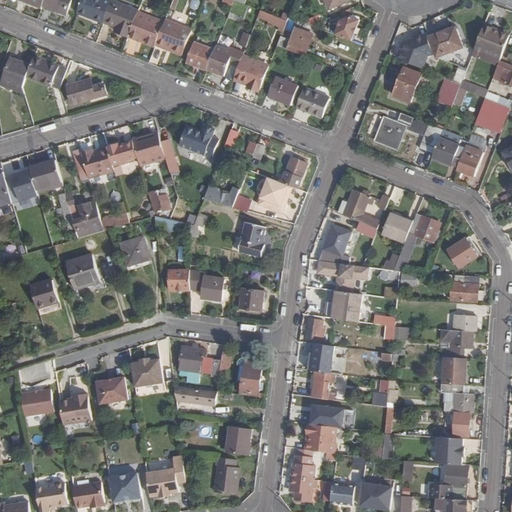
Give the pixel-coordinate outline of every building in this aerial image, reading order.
[(22,0),(43,8),(44,6),(46,0),(22,0)] [(46,0),(44,6),(67,15),(73,0),(46,0)] [(105,21),(113,2),(108,0),(83,0),(78,13),(94,19),(95,17),(105,21)] [(352,1),(351,0),(326,0),(330,9),(352,1)] [(113,1),(113,2),(105,21),(105,22),(118,27),(116,32),(129,37),(129,36),(140,11),(113,1)] [(140,10),(140,11),(129,36),(138,40),(139,38),(157,45),(166,20),(140,10)] [(261,11),(258,17),(280,26),(285,28),(287,21),(261,11)] [(299,25),(301,21),(289,16),(287,21),(285,28),(284,29),(289,31),(291,25),(292,22),(297,24),(299,25)] [(319,16),(309,17),(310,25),(320,24),(319,16)] [(341,20),(336,34),(352,40),(360,20),(350,16),(341,20)] [(167,18),(166,20),(157,45),(165,48),(166,45),(184,52),(191,35),(194,28),(167,18)] [(493,29),(484,26),(475,49),(501,59),(509,38),(492,31),(493,29)] [(310,32),(296,27),(291,40),(286,38),(282,36),(278,46),(304,56),(307,49),(308,49),(311,39),(308,38),(310,32)] [(455,27),(429,38),(437,59),(463,48),(455,27)] [(241,45),(247,48),(252,36),(245,33),(241,45)] [(435,55),(428,36),(405,44),(399,60),(424,69),(428,57),(435,55)] [(139,38),(138,40),(156,47),(157,45),(139,38)] [(196,43),(188,63),(208,70),(216,50),(196,43)] [(166,45),(165,48),(183,55),(184,52),(166,45)] [(217,46),(216,50),(208,70),(225,76),(230,62),(240,66),(243,57),(245,52),(236,48),(230,46),(229,50),(217,46)] [(35,57),(32,66),(27,77),(60,90),(61,89),(68,69),(61,66),(60,66),(35,57)] [(270,67),(243,57),(240,66),(235,77),(246,82),(245,84),(261,90),(270,67)] [(11,59),(2,85),(25,94),(23,87),(27,77),(32,66),(11,59)] [(511,68),(499,64),(499,65),(494,76),(493,81),(511,87),(511,68)] [(467,69),(460,67),(455,82),(461,84),(462,81),(463,80),(467,69)] [(423,75),(405,68),(393,97),(411,104),(423,75)] [(300,86),(277,78),(270,97),(292,106),(300,86)] [(445,78),(436,102),(452,108),(454,104),(460,89),(461,84),(455,82),(445,78)] [(108,95),(105,84),(94,87),(92,80),(69,87),(74,104),(108,95)] [(489,90),(463,80),(462,81),(461,84),(460,89),(467,92),(475,95),(486,99),(489,90)] [(330,98),(305,88),(297,108),(323,118),(330,98)] [(467,92),(460,89),(454,104),(461,107),(467,92)] [(511,102),(489,93),(486,99),(511,109),(511,107),(511,102)] [(486,126),(502,133),(508,117),(511,109),(486,99),(479,115),(488,119),(486,126)] [(408,126),(417,130),(420,121),(411,118),(401,114),(398,123),(385,118),(376,141),(398,151),(408,126)] [(213,159),(223,132),(216,130),(218,124),(207,120),(204,128),(189,122),(180,146),(213,159)] [(430,125),(421,147),(434,153),(440,138),(443,130),(430,125)] [(239,133),(232,130),(227,142),(235,145),(239,133)] [(160,132),(134,140),(135,142),(139,158),(140,160),(141,166),(167,158),(167,157),(166,152),(163,144),(163,143),(161,134),(160,132)] [(440,138),(434,153),(432,159),(458,169),(466,148),(458,145),(440,138)] [(461,138),(458,145),(466,148),(467,147),(469,141),(461,138)] [(171,141),(163,143),(163,144),(166,152),(167,157),(175,155),(171,141)] [(251,141),(246,154),(254,157),(258,144),(251,141)] [(110,149),(110,151),(114,165),(121,163),(139,158),(135,142),(121,146),(120,144),(109,147),(110,149)] [(266,147),(258,144),(254,157),(261,160),(266,147)] [(467,147),(466,148),(458,169),(457,171),(474,178),(484,154),(467,147)] [(110,151),(110,149),(95,153),(95,151),(83,155),(88,172),(90,179),(116,171),(115,168),(114,165),(110,151)] [(75,151),(84,183),(90,181),(88,172),(83,155),(81,150),(75,151)] [(168,162),(173,177),(181,174),(175,155),(167,157),(167,158),(168,162)] [(309,164),(293,158),(283,183),(293,187),(299,189),(309,164)] [(32,170),(37,187),(62,179),(57,162),(32,170)] [(158,190),(149,193),(155,213),(164,210),(165,212),(173,210),(171,203),(177,204),(179,198),(176,188),(173,177),(168,162),(159,165),(163,177),(167,188),(168,194),(160,196),(158,190)] [(124,174),(121,163),(114,165),(115,168),(116,171),(117,176),(124,174)] [(0,172),(0,207),(14,204),(6,171),(0,172)] [(283,183),(269,177),(259,204),(283,213),(293,187),(283,183)] [(199,193),(204,195),(208,187),(202,185),(199,193)] [(221,189),(210,186),(206,198),(205,199),(234,208),(239,195),(241,190),(235,187),(232,194),(220,191),(221,189)] [(158,190),(160,196),(168,194),(167,188),(158,190)] [(349,203),(344,215),(363,223),(380,230),(383,222),(375,219),(365,215),(369,204),(373,206),(376,199),(354,190),(349,203)] [(73,193),(67,195),(73,216),(76,228),(77,233),(79,239),(105,231),(103,225),(102,221),(100,213),(96,202),(92,203),(77,208),(73,193)] [(61,214),(66,231),(76,228),(73,216),(67,195),(66,194),(56,197),(61,214)] [(253,200),(239,195),(234,208),(249,212),(253,200)] [(379,208),(387,210),(391,198),(384,195),(379,208)] [(349,203),(343,201),(339,213),(344,215),(349,203)] [(123,215),(127,214),(124,202),(119,203),(123,215)] [(198,218),(173,213),(170,220),(180,222),(190,225),(195,226),(198,218)] [(123,215),(102,221),(103,225),(105,231),(110,230),(112,229),(131,224),(128,214),(127,214),(123,215)] [(190,225),(191,237),(198,238),(198,225),(204,228),(208,217),(200,214),(195,226),(190,225)] [(391,214),(383,236),(406,244),(414,223),(391,214)] [(417,214),(414,223),(406,244),(401,256),(395,271),(401,272),(402,272),(406,272),(420,237),(435,242),(442,224),(417,214)] [(168,219),(156,217),(158,233),(181,231),(180,222),(170,220),(168,219)] [(242,239),(243,239),(240,251),(263,257),(265,244),(264,244),(267,228),(246,223),(242,239)] [(363,223),(360,231),(377,237),(380,230),(363,223)] [(322,250),(324,251),(320,262),(351,266),(351,258),(344,257),(354,232),(333,224),(322,250)] [(144,238),(123,245),(129,266),(151,260),(144,238)] [(479,257),(467,239),(448,252),(460,270),(479,257)] [(390,263),(387,262),(383,270),(395,271),(401,256),(393,254),(390,263)] [(101,282),(93,256),(67,264),(75,290),(101,282)] [(351,266),(320,262),(319,268),(321,269),(321,272),(339,275),(341,275),(340,280),(338,280),(337,286),(356,288),(357,277),(367,278),(368,274),(370,275),(371,268),(369,268),(351,266)] [(433,264),(429,274),(431,274),(437,275),(440,268),(433,264)] [(170,271),(171,291),(191,291),(191,290),(191,270),(170,271)] [(203,291),(202,299),(223,301),(226,279),(205,277),(206,272),(191,270),(191,290),(203,291)] [(401,286),(417,287),(417,280),(418,273),(406,272),(402,272),(401,286)] [(479,284),(480,284),(480,278),(455,276),(455,283),(453,283),(452,302),(478,303),(479,284)] [(53,279),(31,285),(38,309),(60,303),(53,279)] [(387,286),(385,297),(399,299),(400,289),(387,286)] [(265,292),(244,289),(241,309),(263,311),(265,292)] [(333,319),(336,292),(334,291),(332,303),(329,303),(327,318),(333,319)] [(364,296),(336,292),(333,319),(360,323),(364,296)] [(17,302),(8,304),(13,321),(21,319),(17,302)] [(478,316),(456,315),(455,331),(474,332),(477,333),(478,316)] [(383,317),(382,326),(388,326),(396,328),(397,318),(383,317)] [(320,321),(309,320),(307,340),(324,342),(325,328),(326,322),(320,321)] [(386,340),(394,340),(396,328),(388,326),(386,340)] [(406,328),(396,328),(394,340),(405,341),(406,328)] [(443,347),(448,347),(447,358),(461,359),(462,348),(473,349),(474,332),(455,331),(443,331),(443,347)] [(21,339),(24,353),(30,352),(28,338),(21,339)] [(337,347),(315,344),(312,371),(316,372),(333,374),(337,347)] [(193,348),(184,347),(181,370),(202,373),(204,359),(209,359),(206,350),(198,349),(198,346),(194,346),(193,348)] [(392,355),(383,353),(383,361),(391,362),(392,355)] [(447,358),(445,358),(444,385),(466,386),(467,359),(461,359),(447,358)] [(160,359),(132,364),(136,387),(164,383),(160,359)] [(213,369),(212,377),(220,378),(223,360),(214,360),(213,369)] [(245,361),(244,371),(243,383),(243,385),(245,386),(243,395),(260,397),(264,365),(254,364),(254,362),(245,361)] [(202,373),(181,370),(180,375),(187,376),(186,382),(200,384),(202,373)] [(333,374),(316,372),(312,398),(329,400),(330,390),(329,390),(330,383),(335,384),(336,375),(333,374)] [(125,378),(97,382),(100,404),(129,399),(125,378)] [(390,390),(390,382),(383,381),(381,407),(388,408),(388,403),(390,390)] [(227,385),(220,383),(218,392),(226,393),(227,385)] [(455,404),(446,404),(446,412),(459,412),(471,413),(474,413),(476,395),(468,394),(469,386),(466,386),(444,385),(443,393),(456,394),(455,404)] [(218,392),(175,386),(177,400),(187,402),(187,400),(192,401),(201,402),(217,404),(218,392)] [(51,390),(21,395),(25,417),(54,412),(51,390)] [(396,391),(390,390),(388,403),(398,404),(399,391),(396,391)] [(74,398),(60,400),(64,426),(82,423),(93,421),(88,393),(78,394),(78,397),(74,398)] [(308,399),(301,398),(299,412),(306,413),(307,409),(308,399)] [(321,401),(308,399),(307,409),(320,411),(321,401)] [(201,402),(192,401),(190,409),(200,410),(201,402)] [(394,408),(388,408),(385,433),(392,435),(394,408)] [(459,437),(470,437),(471,413),(459,412),(458,429),(456,429),(456,433),(459,433),(459,437)] [(307,424),(304,450),(306,450),(315,451),(325,453),(331,454),(338,454),(339,445),(338,444),(340,428),(328,427),(307,424)] [(253,430),(231,427),(228,452),(249,455),(251,443),(253,430)] [(385,433),(377,433),(376,442),(384,443),(385,433)] [(392,435),(385,433),(384,443),(384,449),(383,460),(393,461),(396,435),(392,435)] [(464,439),(440,438),(440,444),(439,445),(438,463),(447,464),(464,465),(464,457),(466,457),(466,447),(464,447),(464,439)] [(383,460),(384,449),(376,448),(374,459),(375,459),(383,460)] [(295,469),(292,469),(290,486),(292,487),(291,493),(295,494),(294,501),(311,503),(316,467),(313,466),(315,451),(306,450),(304,450),(297,449),(295,464),(295,469)] [(367,458),(354,456),(352,469),(365,470),(367,458)] [(187,484),(184,458),(174,459),(176,469),(148,474),(152,497),(160,496),(160,498),(181,494),(180,492),(179,486),(187,484)] [(241,468),(238,467),(239,460),(219,458),(218,466),(219,466),(216,492),(236,494),(238,481),(239,481),(241,468)] [(374,459),(367,458),(365,470),(363,487),(372,488),(375,459),(374,459)] [(412,462),(405,461),(404,479),(411,479),(412,462)] [(445,485),(430,484),(429,498),(467,500),(468,489),(467,489),(469,466),(464,465),(447,464),(445,485)] [(110,477),(114,501),(141,497),(138,473),(136,471),(129,472),(128,474),(120,476),(118,474),(111,475),(111,476),(111,477),(110,477)] [(37,488),(40,511),(49,511),(50,511),(49,508),(57,507),(69,504),(66,484),(63,482),(57,483),(55,485),(37,488)] [(334,485),(334,483),(326,482),(325,490),(327,490),(325,501),(331,502),(334,485)] [(91,506),(95,505),(96,508),(106,506),(106,504),(102,483),(74,487),(77,508),(91,506)] [(331,502),(354,505),(356,489),(334,485),(331,502)] [(403,495),(362,490),(360,508),(391,511),(401,511),(403,497),(403,496),(403,495)] [(412,511),(413,498),(403,497),(401,511),(412,511)] [(472,511),(473,501),(467,500),(429,498),(428,511),(472,511)] [(5,502),(0,502),(0,511),(30,511),(29,503),(5,506),(5,502)]
